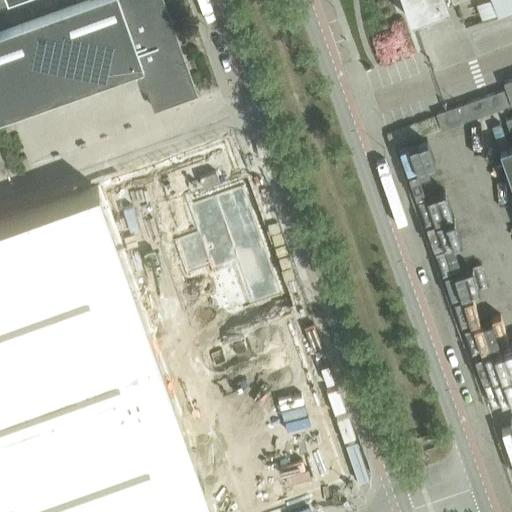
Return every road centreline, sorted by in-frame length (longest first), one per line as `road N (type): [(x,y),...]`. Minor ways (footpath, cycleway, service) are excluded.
road 1 (tertiary): [(223,0),(405,511)]
road 2 (tertiary): [(479,485),(306,0)]
